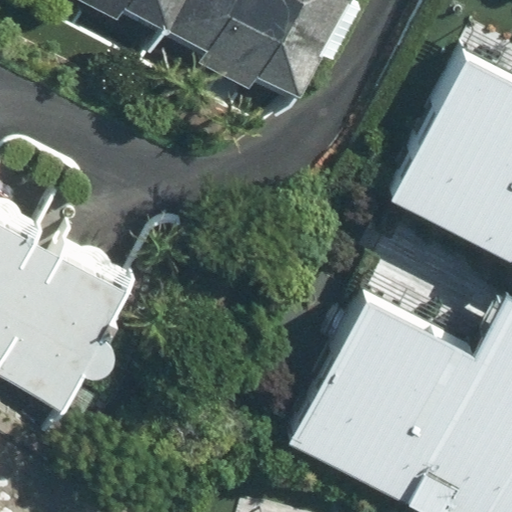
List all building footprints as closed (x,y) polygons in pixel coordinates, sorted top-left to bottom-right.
[(99,0),(163,32),(179,0),(99,0)] [(179,0),(163,32),(292,98),(342,0),(179,0)] [(511,40),(458,12),(365,189),(511,265),(511,40)] [(0,221),(0,372),(64,406),(82,371),(83,372),(85,373),(87,373),(89,374),(91,374),(92,374),(94,374),(96,374),(98,374),(100,373),(102,372),(103,371),(105,370),(106,369),(108,368),(109,366),(110,365),(111,363),(111,361),(112,359),(112,357),(113,356),(112,354),(112,352),(112,350),(111,348),(111,346),(110,345),(109,343),(108,342),(106,340),(105,339),(103,338),(102,337),(100,336),(126,287),(0,221)] [(350,259),(337,287),(264,438),(416,511),(465,511),(466,511),(465,511),(511,511),(511,295),(475,277),(458,311),(350,259)] [(311,511),(261,499),(258,511),(311,511)]
